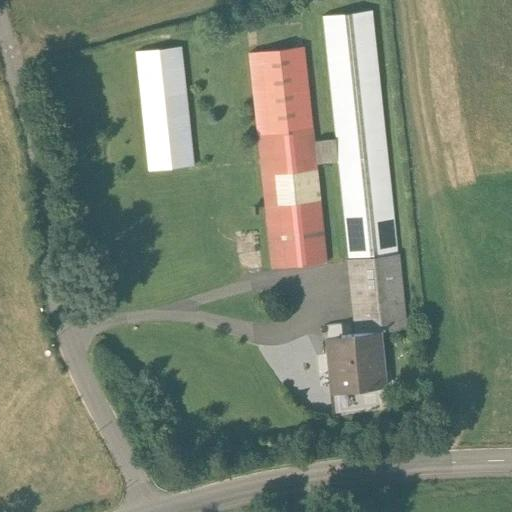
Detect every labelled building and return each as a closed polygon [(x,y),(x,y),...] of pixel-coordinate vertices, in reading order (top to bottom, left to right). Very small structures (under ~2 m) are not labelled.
[(341,169),(350,257),(400,253),(377,9),(325,14),(336,132),(314,134),(306,48),(252,53),(273,268),(331,262),(322,170),(341,169)] [(185,48),(138,53),(150,167),(198,162),(185,48)] [(400,253),(350,257),(357,334),(382,331),(408,329),(400,253)] [(331,392),(386,387),(382,331),(357,334),(326,337),(331,392)] [(386,387),(331,392),(333,416),(388,412),(386,387)]
